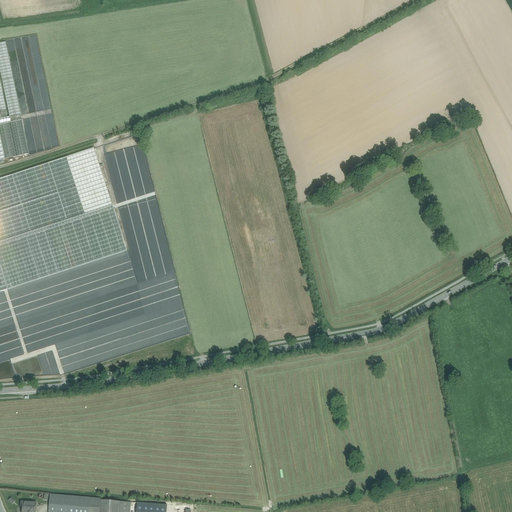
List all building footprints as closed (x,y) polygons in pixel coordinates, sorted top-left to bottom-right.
[(471,14),(477,14),(477,18),(479,17),(479,21),(483,21),(483,18),(480,18),(480,7),(488,7),(487,4),(475,4),(475,7),(471,7),(471,14)] [(20,115),(5,42),(0,42),(0,72),(9,117),(20,115)] [(501,70),(502,68),(511,69),(511,43),(511,45),(508,45),(509,48),(505,46),(499,43),(499,49),(496,48),(493,54),(490,52),(488,55),(490,59),(486,61),(501,70)] [(0,124),(9,122),(10,122),(21,120),(20,115),(9,117),(8,117),(0,118),(0,124)] [(21,120),(10,122),(17,156),(29,154),(21,120)] [(9,122),(0,124),(0,137),(4,159),(16,156),(9,122)] [(93,148),(66,157),(85,214),(112,205),(93,148)] [(66,157),(0,178),(0,242),(85,214),(66,157)] [(85,214),(0,242),(0,265),(7,290),(127,251),(112,205),(85,214)] [(55,343),(63,372),(99,363),(85,363),(85,360),(85,358),(87,357),(88,350),(82,350),(82,348),(90,346),(81,346),(79,346),(77,346),(77,344),(76,338),(71,339),(72,339),(55,343)] [(89,511),(90,498),(50,495),(48,511),(89,511)] [(101,499),(90,498),(89,511),(99,511),(101,500),(101,499)] [(101,500),(99,511),(119,511),(121,502),(101,500)] [(36,503),(21,502),(21,507),(22,507),(22,511),(33,511),(34,508),(36,508),(36,503)] [(130,511),(131,503),(121,502),(119,511),(130,511)]
